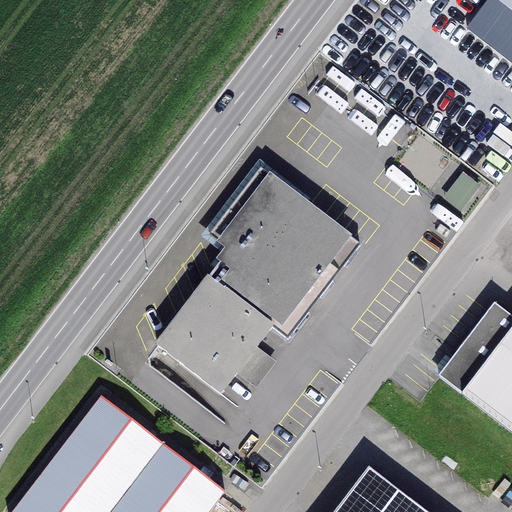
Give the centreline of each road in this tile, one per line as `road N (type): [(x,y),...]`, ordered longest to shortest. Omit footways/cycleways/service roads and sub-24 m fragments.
road 1 (primary): [(0,410),(314,0)]
road 2 (residential): [(511,183),(262,511)]
